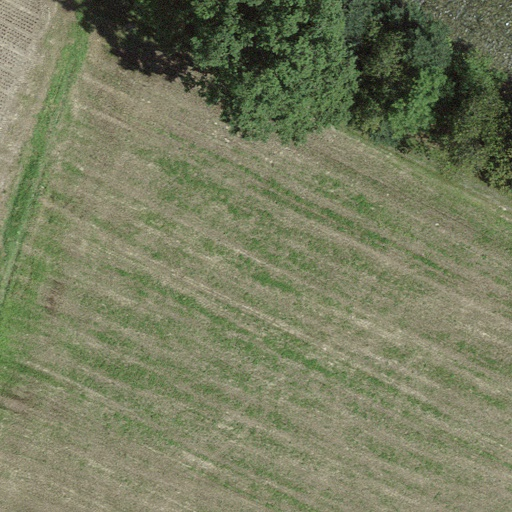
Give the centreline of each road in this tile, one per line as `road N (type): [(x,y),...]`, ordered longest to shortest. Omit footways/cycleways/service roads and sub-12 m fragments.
road 1 (track): [(134,0),(511,195)]
road 2 (track): [(0,299),(98,0)]
